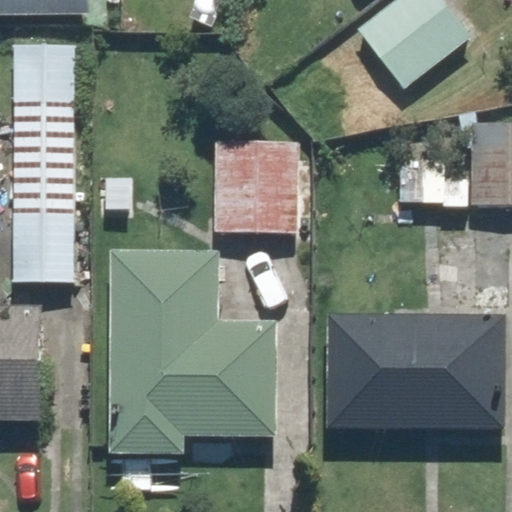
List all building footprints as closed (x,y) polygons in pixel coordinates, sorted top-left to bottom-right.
[(0,0),(0,10),(103,14),(103,0),(0,0)] [(489,32),(460,0),(409,0),(369,36),(421,93),(489,32)] [(23,46),(23,109),(0,108),(0,154),(22,154),(20,283),(84,284),(87,47),(23,46)] [(511,124),(480,123),(477,177),(451,175),(449,202),(511,205),(511,124)] [(310,145),(224,141),(221,232),(307,235),(310,145)] [(121,456),(199,458),(199,438),(287,441),(290,323),(234,322),(236,256),(127,253),(121,456)] [(63,315),(0,311),(0,420),(57,424),(63,315)] [(511,314),(342,312),(340,429),(511,431),(511,314)]
